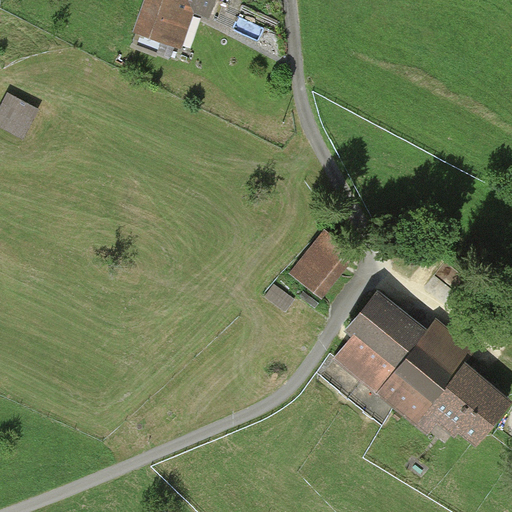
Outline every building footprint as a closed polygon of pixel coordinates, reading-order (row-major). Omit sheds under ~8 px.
[(146,0),(134,35),(178,49),(190,14),(211,21),(217,0),(146,0)] [(5,97),(0,106),(0,129),(16,138),(31,112),(5,97)] [(321,229),(289,274),(319,296),(351,250),(321,229)] [(334,358),(377,393),(428,329),(378,288),(348,326),(355,331),(334,358)] [(269,289),(262,299),(281,312),(288,302),(269,289)] [(428,329),(377,393),(410,419),(458,358),(468,346),(435,320),(428,329)] [(458,358),(410,419),(442,445),(456,426),(477,442),(510,400),(458,358)]
